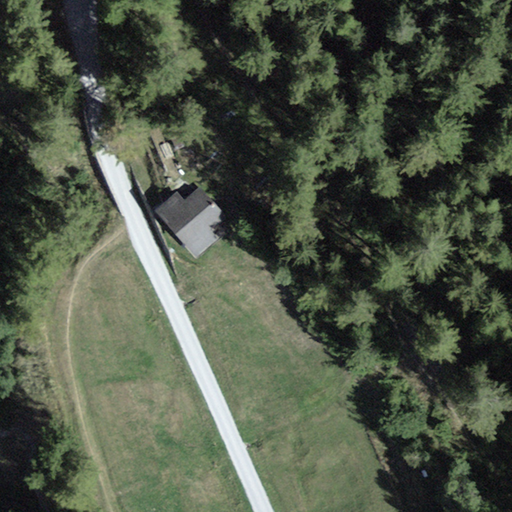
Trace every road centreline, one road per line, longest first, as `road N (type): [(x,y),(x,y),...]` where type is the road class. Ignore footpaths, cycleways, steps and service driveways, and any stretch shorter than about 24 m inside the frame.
road 1 (unclassified): [(266,511),(111,162),(81,0)]
road 2 (unknown): [(117,511),(66,350),(74,288),(93,252),(134,223)]
